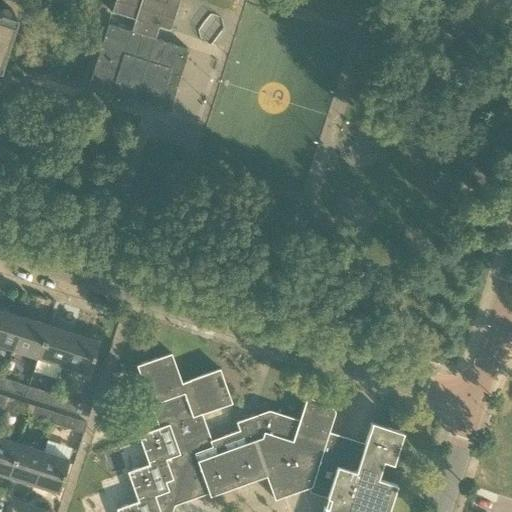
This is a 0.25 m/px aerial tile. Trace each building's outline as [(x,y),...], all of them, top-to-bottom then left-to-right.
[(189,49),(188,49),(154,38),(158,27),(170,31),(179,0),(115,0),(111,12),(134,19),(131,31),(108,24),(86,92),(86,93),(133,108),(135,101),(169,112),(189,49)] [(0,47),(12,10),(11,9),(10,11),(10,13),(0,9),(0,47)] [(0,346),(12,350),(22,317),(0,309),(0,346)] [(37,358),(47,325),(22,317),(12,350),(37,358)] [(47,325),(37,358),(61,366),(72,332),(47,325)] [(61,366),(87,374),(98,341),(72,332),(61,366)] [(117,511),(172,511),(174,506),(209,493),(210,499),(212,498),(211,496),(266,477),(267,479),(275,502),(276,502),(276,500),(303,490),(303,492),(309,489),(310,493),(331,499),(328,508),(323,507),(323,508),(324,509),(323,511),(388,511),(397,485),(377,479),(382,461),(393,465),(403,433),(371,422),(363,446),(347,441),(344,440),(328,435),(333,419),(334,414),(335,413),(335,411),(334,411),(334,410),(333,409),(332,408),(331,408),(307,397),(303,410),(299,421),(269,411),(236,423),(239,431),(221,438),(223,443),(213,447),(211,441),(204,422),(202,414),(232,404),(220,369),(181,383),(171,354),(136,366),(151,405),(159,428),(138,435),(140,440),(149,465),(127,472),(138,502),(116,509),(117,511)] [(0,388),(24,397),(28,386),(3,378),(0,387),(0,388)] [(49,405),(52,394),(28,386),(24,397),(49,405)] [(75,413),(78,403),(52,394),(49,405),(75,413)] [(28,415),(31,405),(6,397),(2,407),(28,415)] [(52,423),(56,413),(31,405),(28,415),(52,423)] [(52,423),(83,433),(87,423),(56,413),(52,423)] [(0,474),(7,477),(18,444),(0,437),(0,474)] [(43,452),(41,451),(42,447),(22,440),(21,444),(18,444),(7,477),(32,485),(43,452)] [(69,460),(43,452),(32,485),(58,493),(69,460)]
